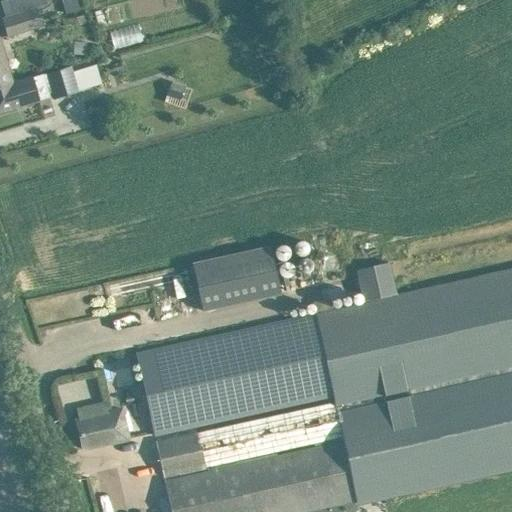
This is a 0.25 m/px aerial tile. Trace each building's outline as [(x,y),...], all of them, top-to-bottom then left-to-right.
[(48,5),(46,0),(3,0),(0,1),(6,17),(3,18),(9,34),(41,24),(36,8),(48,5)] [(74,0),(61,0),(76,46),(89,42),(74,0)] [(266,16),(255,19),(260,34),(270,31),(266,16)] [(0,111),(12,108),(39,100),(50,96),(49,94),(52,93),(53,98),(79,90),(73,71),(72,65),(32,77),(12,83),(0,42),(0,111)] [(171,81),(166,95),(185,102),(191,88),(171,81)] [(280,294),(268,244),(190,262),(202,311),(280,294)] [(356,503),(511,468),(511,270),(396,296),(388,262),(356,269),(363,303),(137,353),(155,436),(160,435),(161,438),(157,439),(173,511),(298,511),(355,499),(356,503)] [(132,320),(169,313),(167,303),(130,310),(132,320)] [(68,377),(70,393),(99,388),(97,373),(68,377)] [(76,419),(83,449),(131,438),(124,409),(76,419)]
